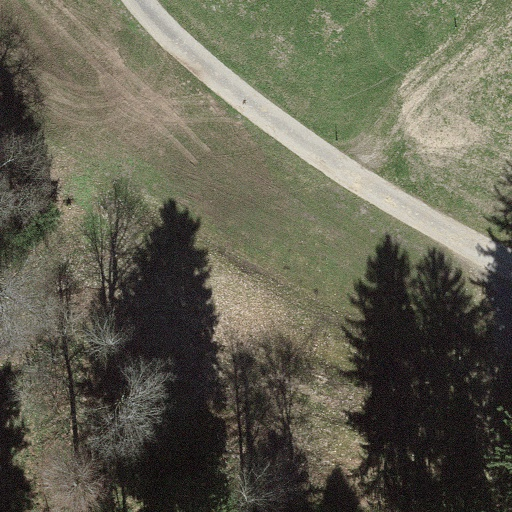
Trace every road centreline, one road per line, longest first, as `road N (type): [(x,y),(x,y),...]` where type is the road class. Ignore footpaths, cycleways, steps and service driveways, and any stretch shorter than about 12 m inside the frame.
road 1 (track): [(511,275),(291,141),(164,36),(141,0)]
road 2 (track): [(511,26),(440,117),(351,179)]
